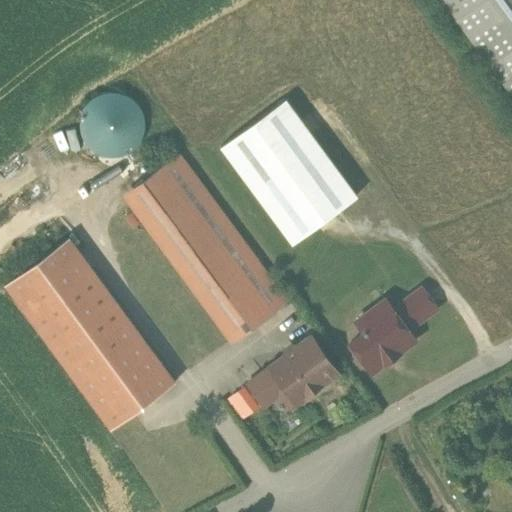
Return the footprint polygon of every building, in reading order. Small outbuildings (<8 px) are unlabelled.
[(511,0),(443,0),(511,93),(511,0)] [(118,157),(129,153),(137,146),(143,136),(145,125),(142,113),(136,104),(128,96),(117,93),(105,93),(95,97),(86,105),(81,115),(79,126),(81,137),(87,147),(96,154),(107,158),(118,157)] [(285,100),(221,147),(292,244),(357,197),(285,100)] [(242,334),(284,302),(178,157),(122,199),(228,342),(242,334)] [(111,430),(175,383),(68,238),(4,285),(111,430)] [(392,310),(408,331),(437,309),(421,288),(392,310)] [(408,331),(392,310),(385,300),(356,321),(364,333),(350,343),(372,373),(384,364),(382,362),(398,351),(400,352),(415,341),(408,331)] [(286,390),(280,394),(290,408),(337,374),(310,338),(269,368),(286,390)] [(286,390),(269,368),(247,384),(264,406),(280,394),(286,390)]
